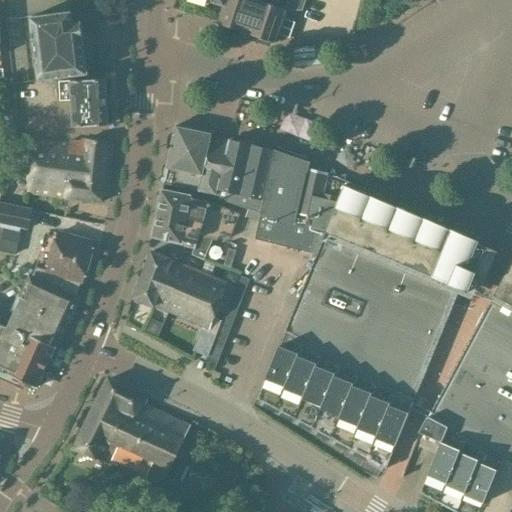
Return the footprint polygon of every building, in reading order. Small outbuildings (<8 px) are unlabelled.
[(217,25),(276,44),(278,35),(281,28),(283,20),(286,10),(302,10),(305,0),(287,0),(284,10),(283,10),(253,0),(225,0),(224,4),(224,5),(217,25)] [(31,17),(38,80),(87,74),(81,22),(72,23),(71,12),(31,17)] [(292,31),(295,24),(283,20),(281,28),(292,31)] [(290,39),(292,31),(281,28),(278,35),(290,39)] [(316,48),(292,50),(293,62),(317,60),(316,48)] [(70,100),(71,127),(106,125),(104,79),(59,81),(60,101),(70,100)] [(240,101),(236,119),(253,123),(257,104),(240,101)] [(286,112),(281,131),(314,140),(320,121),(286,112)] [(229,202),(261,214),(255,240),(288,247),(307,168),(308,168),(309,163),(274,151),(230,141),(212,137),(213,133),(177,125),(167,171),(168,172),(170,173),(169,177),(167,177),(165,178),(164,184),(216,195),(229,202)] [(84,181),(104,183),(107,142),(80,139),(80,142),(67,141),(67,144),(32,142),(29,174),(69,179),(69,176),(84,178),(84,181)] [(288,247),(310,253),(312,247),(320,230),(313,228),(316,218),(318,218),(329,174),(329,173),(308,168),(307,168),(288,247)] [(28,193),(102,200),(104,183),(84,181),(84,178),(69,176),(69,179),(29,174),(28,193)] [(319,248),(345,185),(348,182),(329,174),(318,218),(316,218),(313,228),(320,230),(312,247),(319,248)] [(345,185),(319,248),(258,398),(257,398),(257,399),(387,469),(387,468),(387,467),(460,288),(469,291),(475,279),(485,283),(498,251),(479,243),(480,240),(345,185)] [(183,245),(194,248),(198,236),(206,238),(216,205),(208,202),(193,198),(193,197),(162,190),(152,236),(183,243),(183,245)] [(0,252),(15,256),(21,228),(28,230),(32,209),(0,201),(0,252)] [(8,374),(36,387),(77,297),(76,297),(80,281),(83,281),(87,277),(90,268),(88,262),(93,258),(95,249),(93,246),(94,242),(58,232),(47,269),(36,267),(32,277),(30,276),(21,296),(26,298),(11,332),(0,329),(0,364),(10,369),(8,374)] [(227,250),(222,267),(229,269),(234,252),(227,250)] [(154,306),(209,328),(227,283),(171,261),(172,260),(152,252),(133,298),(154,307),(154,306)] [(420,493),(455,511),(509,511),(511,508),(511,261),(483,316),(421,432),(441,441),(420,493)] [(232,293),(243,297),(249,279),(240,276),(232,293)] [(207,354),(219,358),(243,297),(232,293),(207,354)] [(204,363),(216,367),(219,358),(207,354),(204,363)] [(211,378),(218,381),(221,373),(214,371),(211,378)] [(119,463),(163,484),(190,426),(146,405),(147,401),(143,399),(144,396),(108,379),(76,448),(117,467),(119,463)]
